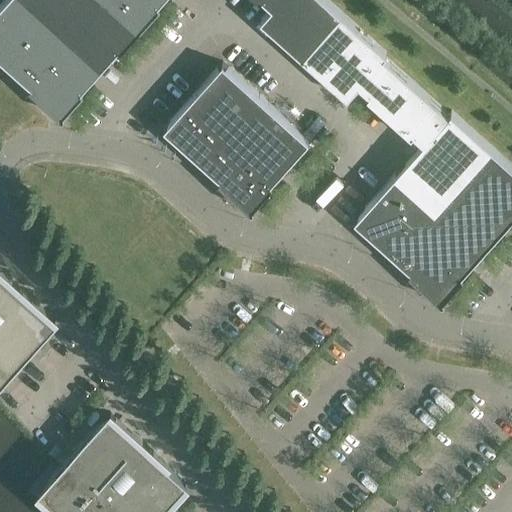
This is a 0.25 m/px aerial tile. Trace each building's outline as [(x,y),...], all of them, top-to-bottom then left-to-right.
[(100,67),(25,0),(3,0),(0,4),(0,55),(62,110),(100,67)] [(139,24),(112,0),(25,0),(100,67),(139,24)] [(160,0),(112,0),(139,24),(160,0)] [(266,0),(272,5),(261,18),(304,57),(344,13),(328,0),(266,0)] [(387,52),(344,13),(304,57),(348,96),(359,83),(391,112),(417,84),(384,55),(387,52)] [(223,60),(164,126),(251,203),(310,138),(223,60)] [(355,218),(441,295),(511,216),(511,163),(451,110),(449,113),(417,84),(391,112),(424,141),(355,218)] [(0,380),(1,379),(3,381),(42,337),(40,336),(56,318),(0,268),(0,380)] [(170,464),(111,411),(95,429),(93,427),(54,471),(56,472),(40,490),(64,511),(159,511),(186,482),(168,466),(170,464)]
